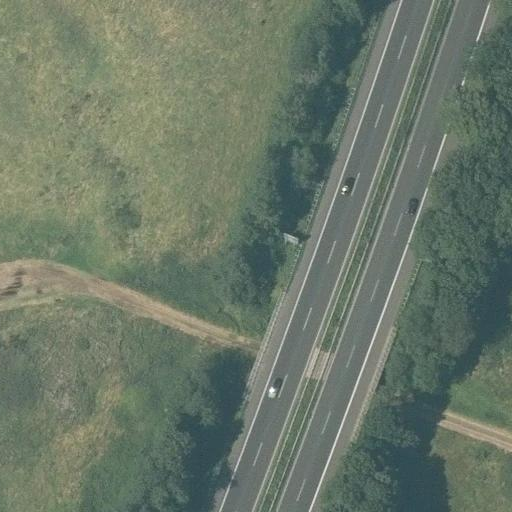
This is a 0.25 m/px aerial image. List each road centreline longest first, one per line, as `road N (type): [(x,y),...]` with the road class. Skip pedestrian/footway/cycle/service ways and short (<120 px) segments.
road 1 (motorway): [(416,0),(236,511)]
road 2 (motorway): [(291,511),(469,0)]
road 3 (track): [(101,289),(511,444)]
